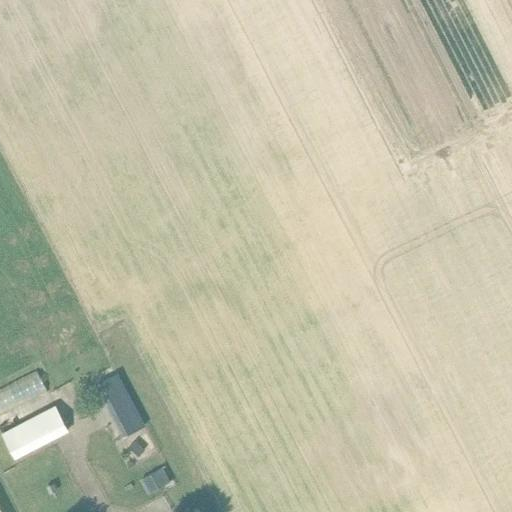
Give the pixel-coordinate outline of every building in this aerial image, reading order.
[(174,370),(193,360),(169,317),(151,327),(174,370)] [(0,414),(49,389),(39,369),(0,388),(0,414)] [(117,373),(95,385),(124,438),(146,427),(117,373)] [(15,458),(68,431),(55,406),(3,434),(15,458)] [(163,468),(141,480),(148,493),(171,481),(163,468)]
